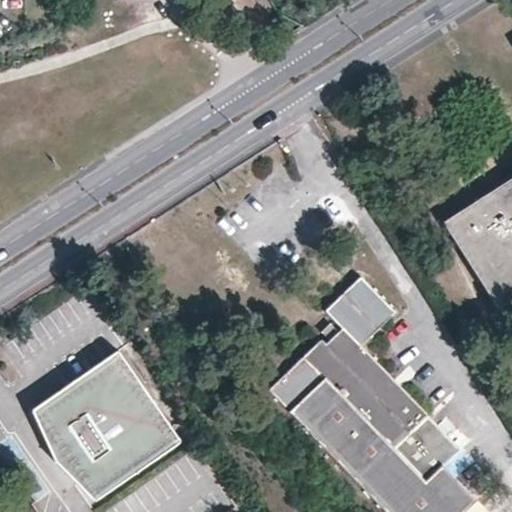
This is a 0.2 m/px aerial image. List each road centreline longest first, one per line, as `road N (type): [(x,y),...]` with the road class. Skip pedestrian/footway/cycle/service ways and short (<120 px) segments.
road 1 (secondary): [(0,293),(461,0)]
road 2 (secondary): [(399,0),(0,255)]
